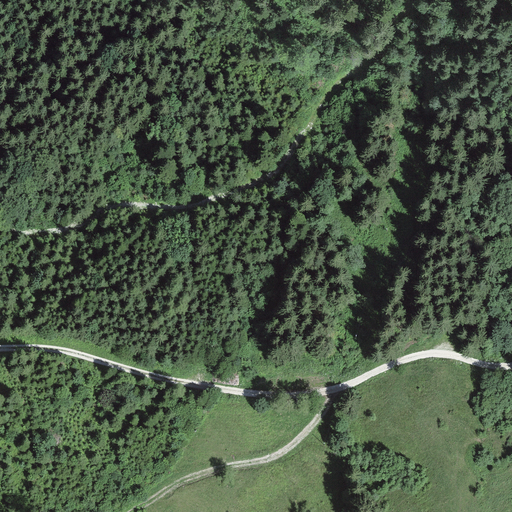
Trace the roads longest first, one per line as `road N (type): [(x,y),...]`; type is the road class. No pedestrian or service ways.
road 1 (track): [(0,346),(63,348),(247,390),(331,391)]
road 2 (track): [(331,391),(303,438),(277,455),(201,470),(131,511)]
road 3 (track): [(511,363),(434,350),(402,356),(331,391)]
